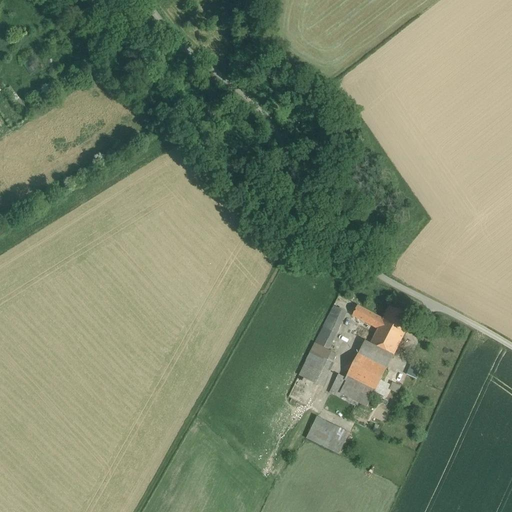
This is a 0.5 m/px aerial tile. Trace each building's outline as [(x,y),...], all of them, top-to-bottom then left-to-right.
[(384,318),(358,305),(353,317),(378,330),(382,322),(384,318)] [(333,306),(315,344),(328,350),(347,313),(333,306)] [(413,318),(390,307),(384,318),(382,322),(405,333),(413,318)] [(405,333),(382,322),(378,330),(371,343),(394,355),(405,333)] [(371,343),(365,341),(357,359),(385,373),(394,355),(371,343)] [(328,350),(315,344),(299,376),(322,387),(330,371),(328,370),(336,354),(328,350)] [(385,373),(357,359),(351,370),(356,373),(379,384),(381,381),(385,373)] [(421,369),(411,365),(406,375),(416,380),(421,369)] [(375,392),(352,380),(356,373),(351,370),(347,378),(339,374),(330,393),(354,405),(356,403),(367,408),(375,392)] [(379,384),(356,373),(352,380),(375,392),(379,384)] [(390,386),(381,381),(379,384),(375,392),(385,396),(390,386)] [(400,386),(396,384),(393,383),(390,390),(398,393),(401,387),(400,386)] [(349,433),(317,417),(314,423),(347,439),(349,433)] [(347,439),(314,423),(306,439),(339,455),(347,439)]
